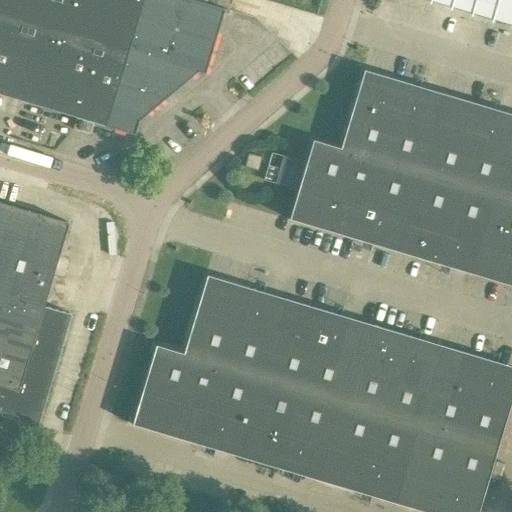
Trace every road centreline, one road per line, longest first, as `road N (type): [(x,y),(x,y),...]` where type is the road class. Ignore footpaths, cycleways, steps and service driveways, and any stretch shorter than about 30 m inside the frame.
road 1 (unclassified): [(63,511),(150,212)]
road 2 (unclassified): [(150,212),(329,46),(344,0)]
road 3 (unclassified): [(150,212),(0,158)]
